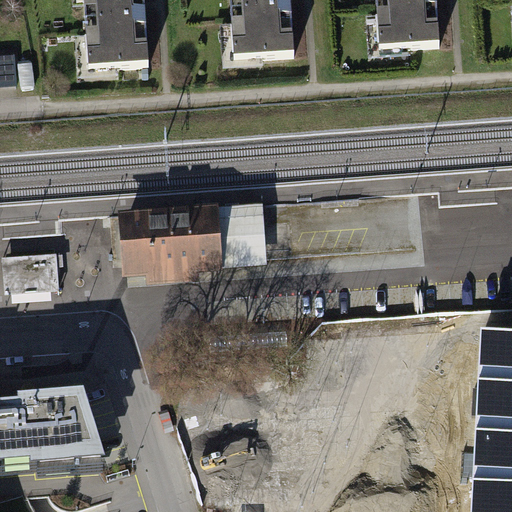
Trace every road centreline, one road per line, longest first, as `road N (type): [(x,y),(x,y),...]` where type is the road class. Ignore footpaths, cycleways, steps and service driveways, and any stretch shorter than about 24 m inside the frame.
road 1 (residential): [(177,511),(118,344)]
road 2 (residential): [(0,343),(95,336),(118,344)]
